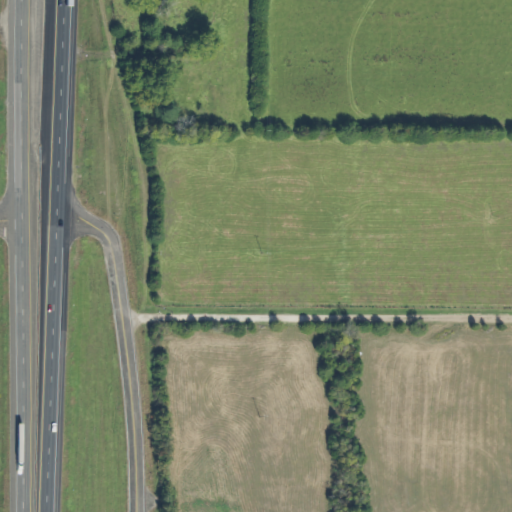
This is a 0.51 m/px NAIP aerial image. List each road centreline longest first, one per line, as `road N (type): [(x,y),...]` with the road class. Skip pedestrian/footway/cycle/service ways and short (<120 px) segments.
road 1 (trunk): [(42,511),(65,0)]
road 2 (trunk): [(27,0),(18,511)]
road 3 (residential): [(120,317),(511,321)]
road 4 (residential): [(55,206),(95,227),(111,249),(136,511)]
road 5 (residential): [(137,500),(325,511)]
